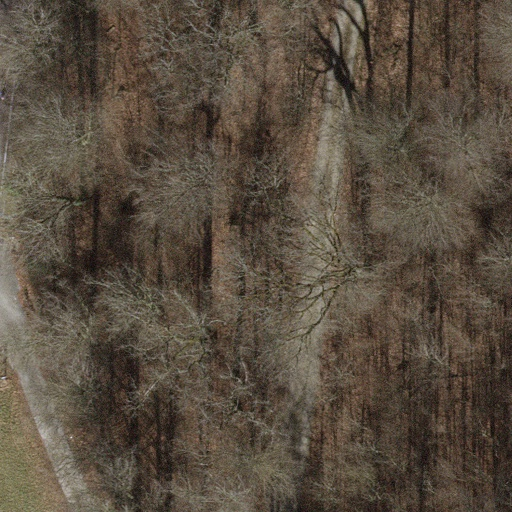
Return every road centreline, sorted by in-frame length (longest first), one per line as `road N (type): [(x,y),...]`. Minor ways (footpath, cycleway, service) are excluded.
road 1 (track): [(363,0),(335,232),(282,511)]
road 2 (track): [(0,315),(84,511)]
